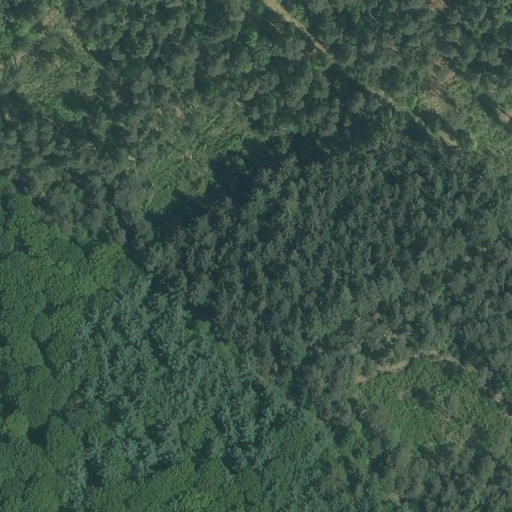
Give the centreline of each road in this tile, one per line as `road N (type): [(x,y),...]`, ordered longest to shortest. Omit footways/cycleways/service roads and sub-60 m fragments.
road 1 (track): [(269,383),(0,183)]
road 2 (track): [(269,383),(511,239)]
road 3 (track): [(511,173),(289,0)]
road 4 (track): [(409,511),(269,383)]
